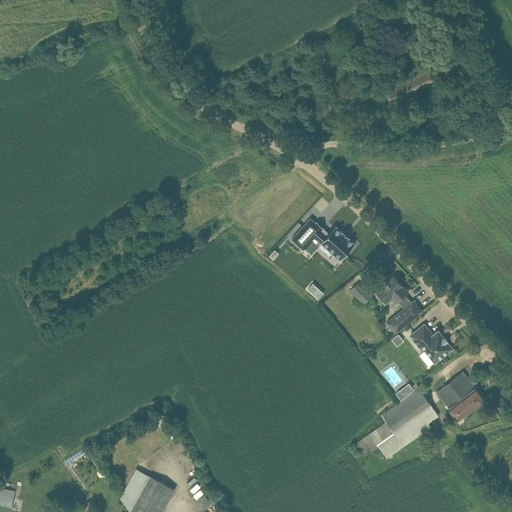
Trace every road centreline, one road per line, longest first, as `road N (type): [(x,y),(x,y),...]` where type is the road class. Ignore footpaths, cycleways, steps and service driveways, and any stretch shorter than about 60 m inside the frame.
road 1 (unclassified): [(511,362),(302,161)]
road 2 (unclassified): [(302,161),(187,94),(151,51),(132,0)]
road 3 (unclassified): [(511,124),(462,141),(322,144),(302,161)]
